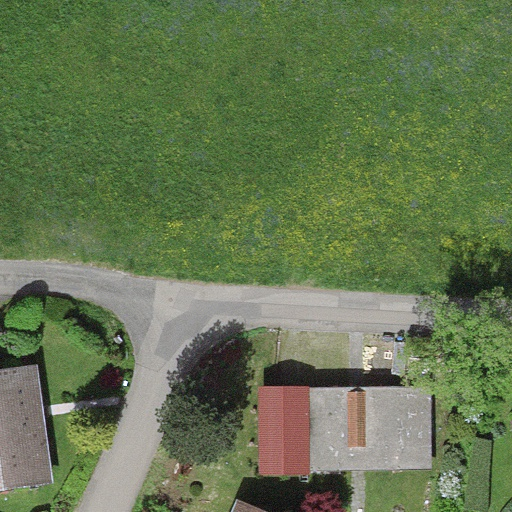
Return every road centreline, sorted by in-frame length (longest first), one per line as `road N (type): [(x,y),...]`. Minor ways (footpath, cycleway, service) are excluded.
road 1 (residential): [(189,295),(511,313)]
road 2 (residential): [(189,295),(99,511)]
road 3 (residential): [(0,281),(189,295)]
